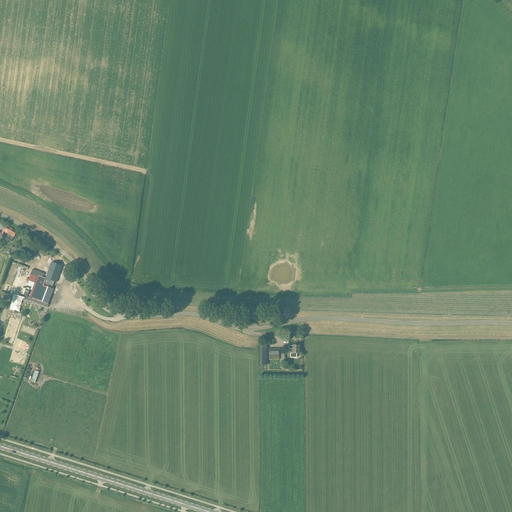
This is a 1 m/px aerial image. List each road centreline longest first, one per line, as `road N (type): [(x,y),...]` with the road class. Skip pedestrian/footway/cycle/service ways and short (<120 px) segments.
road 1 (unclassified): [(511,323),(322,317),(248,330),(187,313),(122,314),(97,302),(74,262),(0,214)]
road 2 (secondary): [(208,511),(0,446)]
